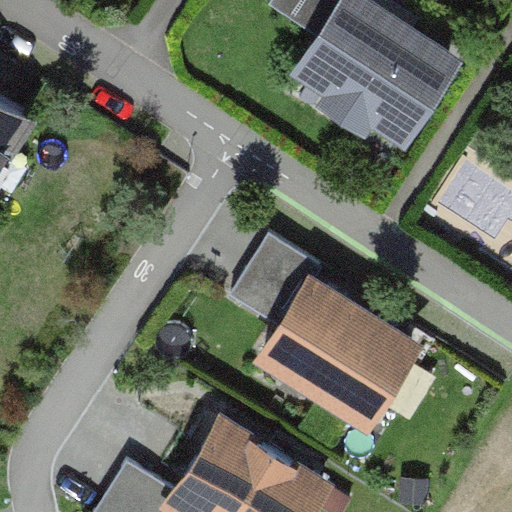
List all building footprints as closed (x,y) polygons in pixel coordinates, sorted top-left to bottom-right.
[(364,0),(345,0),(305,60),(405,126),(451,57),(364,0)] [(0,155),(27,114),(0,96),(0,155)] [(368,414),(414,342),(311,277),(299,296),(249,265),(232,291),(283,323),(267,350),(368,414)] [(305,511),(324,481),(224,418),(179,489),(173,499),(193,511),(305,511)] [(164,511),(179,489),(129,458),(94,511),(164,511)]
